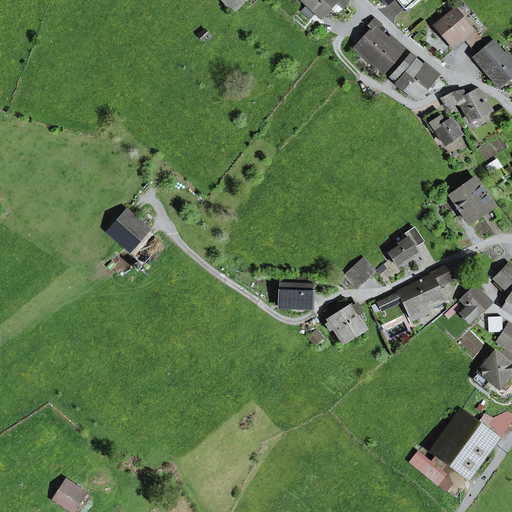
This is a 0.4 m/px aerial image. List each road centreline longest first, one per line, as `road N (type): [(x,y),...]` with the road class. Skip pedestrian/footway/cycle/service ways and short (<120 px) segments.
road 1 (residential): [(360,0),(452,78),(492,91),(511,110)]
road 2 (residential): [(511,239),(492,240),(389,289),(353,295)]
